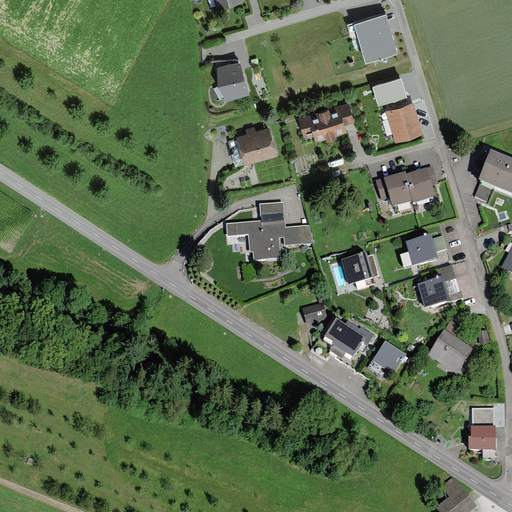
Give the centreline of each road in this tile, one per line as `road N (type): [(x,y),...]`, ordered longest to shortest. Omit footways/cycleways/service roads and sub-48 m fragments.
road 1 (tertiary): [(511,505),(164,280)]
road 2 (residential): [(438,140),(502,348),(511,447)]
road 3 (tertiary): [(164,280),(0,172)]
road 4 (residential): [(289,191),(216,216),(164,280)]
road 5 (residential): [(394,0),(438,140)]
road 6 (residential): [(228,38),(355,0)]
